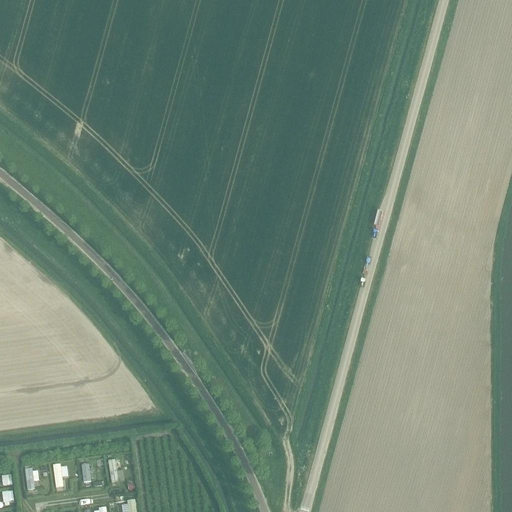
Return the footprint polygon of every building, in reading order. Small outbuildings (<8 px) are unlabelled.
[(116,461),(108,462),(111,483),(119,482),(116,461)] [(61,465),(53,466),(56,488),(63,488),(61,465)] [(89,465),(82,466),(84,484),(91,483),(89,465)] [(33,469),(25,470),(27,490),(35,489),(33,469)] [(12,486),(11,476),(2,476),(2,486),(12,486)] [(13,492),(1,493),(2,504),(14,503),(13,492)] [(137,511),(136,500),(128,501),(128,511),(137,511)]
